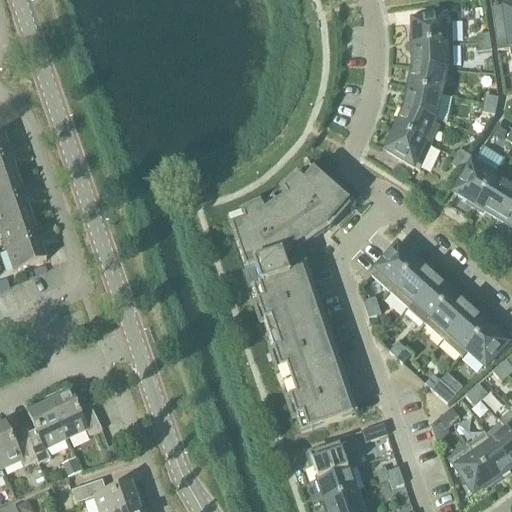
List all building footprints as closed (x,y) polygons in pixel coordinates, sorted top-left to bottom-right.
[(510,58),(511,58),(511,10),(504,12),(506,23),(493,25),(497,53),(509,52),(510,58)] [(413,48),(452,47),(452,19),(413,25),(413,48)] [(476,38),(477,47),(490,45),(489,36),(476,38)] [(490,45),(477,47),(478,56),(491,54),(490,45)] [(445,73),(445,74),(453,75),(452,47),(413,48),(414,70),(445,73)] [(445,73),(414,70),(409,92),(440,98),(445,74),(445,73)] [(405,113),(435,123),(446,125),(451,100),(440,98),(409,92),(405,113)] [(485,98),(483,107),(496,110),(498,101),(485,98)] [(496,110),(483,107),(482,116),(494,118),(496,110)] [(435,123),(405,113),(396,133),(424,146),(424,145),(435,123)] [(424,146),(396,133),(386,154),(420,175),(432,148),(424,145),(424,146)] [(0,162),(26,153),(23,146),(8,151),(4,138),(0,139),(0,162)] [(454,196),(476,209),(496,175),(505,161),(484,148),(454,196)] [(0,185),(18,179),(14,167),(29,162),(26,153),(0,162),(0,185)] [(455,160),(466,167),(471,160),(460,153),(455,160)] [(466,167),(455,160),(451,168),(462,175),(466,167)] [(327,229),(348,205),(308,170),(298,182),(301,185),(287,197),(284,193),(260,210),(262,214),(246,222),(244,217),(229,223),(246,273),(255,270),(261,287),(252,291),(258,307),(262,306),(268,322),(264,324),(274,355),(278,354),(284,370),(280,372),(290,403),(295,401),(300,418),(296,419),(302,436),(352,419),(302,273),(288,278),(282,259),(327,229)] [(511,184),(496,175),(476,209),(496,221),(511,195),(511,184)] [(0,208),(40,195),(37,187),(22,192),(18,179),(0,185),(0,208)] [(0,231),(32,221),(28,208),(43,203),(40,195),(0,208),(0,231)] [(511,195),(496,221),(511,230),(511,195)] [(0,233),(7,253),(54,236),(51,228),(36,233),(32,221),(0,231),(0,233)] [(57,244),(54,236),(7,253),(14,273),(46,262),(42,249),(57,244)] [(390,296),(416,266),(397,250),(371,279),(390,296)] [(390,296),(407,312),(434,282),(416,266),(390,296)] [(424,327),(425,328),(451,298),(434,282),(407,312),(424,327)] [(425,328),(443,344),(469,314),(451,298),(425,328)] [(366,313),(378,309),(375,300),(363,305),(366,313)] [(381,317),(378,309),(366,313),(368,321),(381,317)] [(469,314),(443,344),(462,360),(467,354),(466,354),(487,330),(469,314)] [(466,354),(467,354),(485,370),(497,357),(499,360),(511,347),(497,335),(495,337),(487,330),(466,354)] [(389,355),(395,361),(404,351),(397,345),(389,355)] [(404,351),(395,361),(402,367),(411,357),(404,351)] [(511,370),(506,364),(499,370),(508,379),(511,375),(511,370)] [(501,385),(508,379),(499,370),(492,375),(501,385)] [(435,388),(440,383),(433,377),(424,387),(431,393),(435,388)] [(435,388),(431,393),(447,407),(456,398),(440,383),(435,388)] [(478,388),(472,394),(480,403),(487,398),(478,388)] [(474,409),(480,403),(472,394),(465,399),(474,409)] [(49,406),(66,442),(86,432),(89,439),(102,433),(90,407),(78,412),(71,396),(67,397),(62,395),(55,399),(53,404),(49,406)] [(35,432),(24,438),(36,464),(38,467),(50,461),(46,452),(66,442),(49,406),(45,408),(40,406),(33,409),(31,414),(28,416),(35,432)] [(451,412),(444,418),(453,427),(459,422),(451,412)] [(506,434),(507,434),(511,439),(511,412),(498,424),(499,425),(506,434)] [(446,433),(453,427),(444,418),(437,423),(446,433)] [(499,425),(485,437),(492,446),(510,472),(511,471),(511,470),(511,439),(507,434),(506,434),(499,425)] [(5,426),(0,428),(0,471),(1,473),(21,463),(24,469),(36,464),(24,438),(22,433),(11,438),(5,426)] [(364,446),(387,438),(383,427),(360,435),(364,446)] [(485,437),(468,449),(492,485),(510,472),(492,446),(485,437)] [(309,458),(318,482),(347,472),(348,473),(355,471),(347,446),(309,458)] [(492,485),(468,449),(449,462),(456,471),(455,472),(473,497),(492,485)] [(74,461),(61,467),(68,480),(81,474),(74,461)] [(386,475),(389,483),(401,479),(398,471),(386,475)] [(318,482),(325,505),(355,495),(348,473),(347,472),(318,482)] [(404,487),(401,479),(389,483),(392,492),(404,487)] [(94,500),(97,511),(125,511),(139,508),(138,504),(140,499),(137,492),(132,489),(131,486),(106,494),(102,483),(71,493),(75,506),(94,500)] [(325,505),(327,511),(360,511),(355,495),(325,505)]
